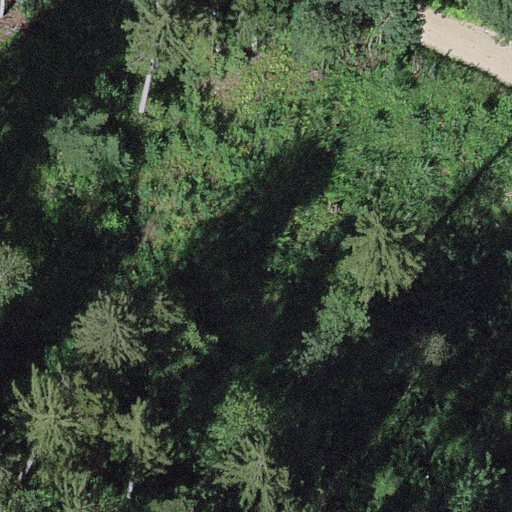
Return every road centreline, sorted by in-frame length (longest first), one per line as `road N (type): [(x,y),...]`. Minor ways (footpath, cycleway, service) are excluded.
road 1 (track): [(254,511),(213,487),(83,439),(0,419)]
road 2 (track): [(511,60),(447,23),(370,0)]
